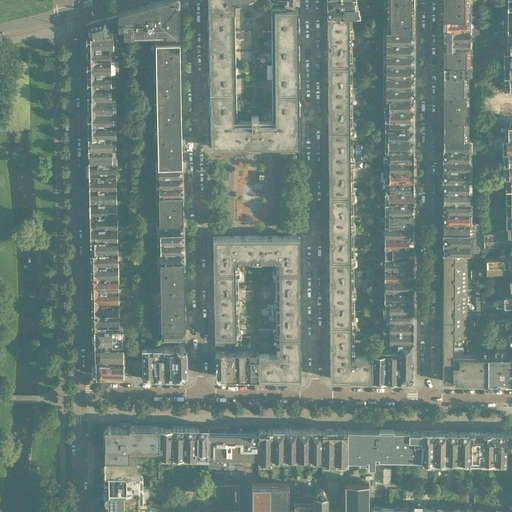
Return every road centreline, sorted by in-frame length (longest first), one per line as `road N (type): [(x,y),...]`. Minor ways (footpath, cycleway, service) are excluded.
road 1 (residential): [(427,397),(427,0)]
road 2 (residential): [(314,395),(311,0)]
road 3 (residential): [(200,393),(192,0)]
road 4 (residential): [(75,391),(68,9)]
road 5 (residential): [(200,393),(75,391)]
road 6 (residential): [(80,511),(75,391)]
